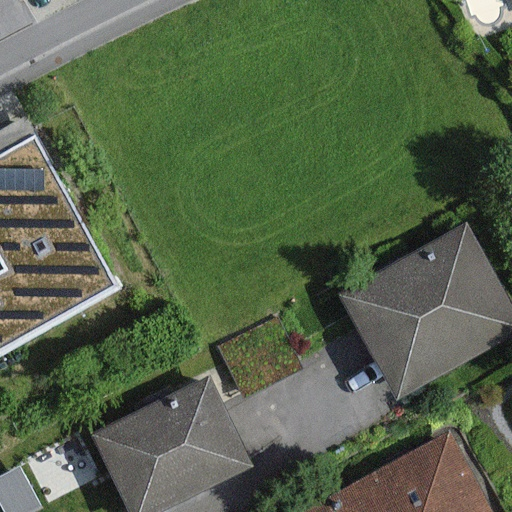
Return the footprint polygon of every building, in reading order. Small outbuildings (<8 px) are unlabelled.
[(0,355),(122,287),(25,117),(0,131),(0,258),(7,271),(0,274),(0,355)] [(339,295),(398,402),(511,339),(511,308),(467,226),(339,295)] [(304,370),(277,318),(218,348),(245,400),(304,370)] [(165,511),(255,468),(210,378),(93,436),(130,511),(165,511)] [(493,511),(450,433),(307,511),(493,511)] [(88,481),(74,448),(35,465),(37,470),(50,498),(88,481)] [(33,511),(42,508),(21,466),(0,476),(0,503),(4,511),(33,511)]
